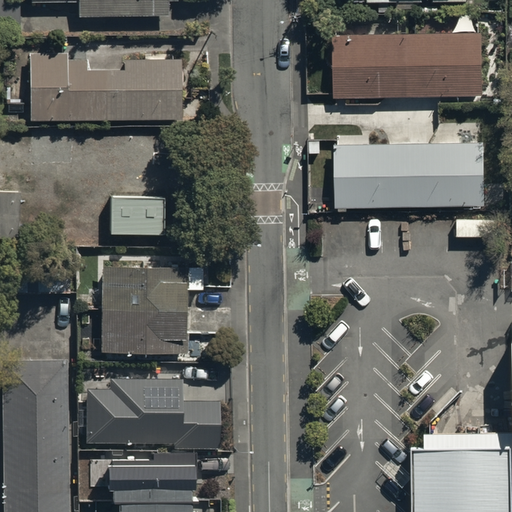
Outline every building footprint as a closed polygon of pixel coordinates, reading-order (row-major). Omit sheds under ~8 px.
[(18,0),(0,0),(0,30),(18,31),(18,0)] [(78,0),(78,10),(169,10),(169,0),(78,0)] [(431,28),(332,29),(333,93),(482,92),(481,26),(471,26),(471,10),(431,10),(431,28)] [(29,48),(30,114),(181,111),(180,51),(122,52),(122,63),(86,63),(86,54),(66,54),(66,47),(29,48)] [(482,137),(334,139),(335,202),(483,199),(482,137)] [(110,195),(110,232),(163,233),(163,196),(110,195)] [(101,259),(99,346),(182,348),(184,282),(201,283),(202,261),(101,259)] [(1,354),(2,511),(67,511),(66,353),(1,354)] [(86,383),(86,437),(170,438),(170,442),(218,442),(218,394),(181,394),(181,373),(108,372),(108,383),(86,383)] [(415,511),(511,511),(511,440),(414,442),(415,511)] [(192,443),(147,444),(147,457),(102,457),(103,480),(109,480),(109,497),(114,497),(114,508),(110,509),(110,511),(194,511),(195,509),(188,509),(188,498),(192,498),(192,443)]
